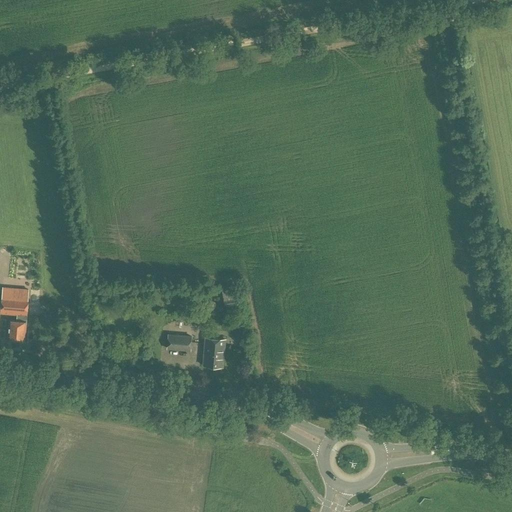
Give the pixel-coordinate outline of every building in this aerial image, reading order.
[(225,308),(236,306),(233,289),(222,290),(225,308)] [(24,340),(28,297),(2,294),(0,313),(17,314),(17,321),(9,320),(7,338),(17,339),(18,341),(21,341),(23,340),(24,340)] [(51,314),(42,313),(41,321),(50,322),(51,314)] [(190,351),(191,336),(167,334),(166,349),(190,351)] [(223,367),(226,339),(206,338),(203,366),(223,367)]
